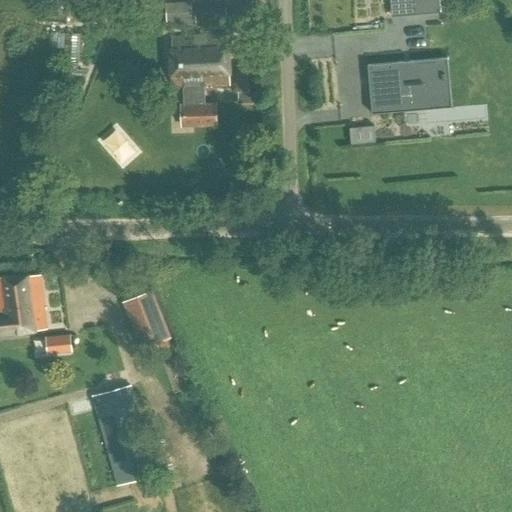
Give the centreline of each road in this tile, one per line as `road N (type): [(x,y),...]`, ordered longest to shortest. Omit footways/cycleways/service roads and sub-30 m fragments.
road 1 (tertiary): [(284,231),(0,236)]
road 2 (unclassified): [(284,231),(283,0)]
road 3 (tertiary): [(511,231),(284,231)]
